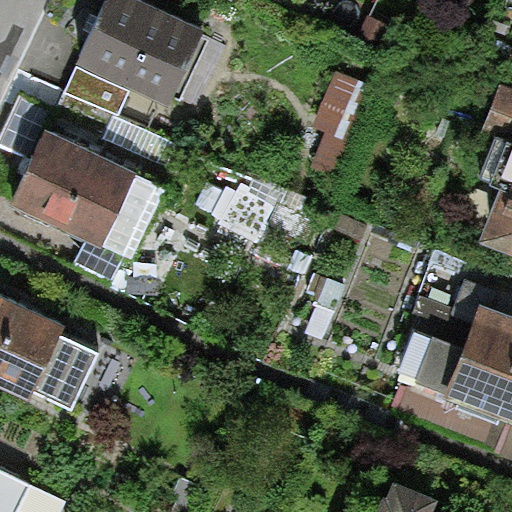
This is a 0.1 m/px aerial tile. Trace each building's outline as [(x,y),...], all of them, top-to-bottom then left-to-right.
[(171,108),(206,30),(139,0),(106,0),(77,65),(130,89),(171,108)] [(389,25),(369,15),(358,38),(378,47),(389,25)] [(118,116),(130,89),(77,65),(65,91),(118,116)] [(376,86),(335,70),(314,123),(323,127),(309,163),(341,175),(376,86)] [(483,131),(511,142),(511,86),(501,83),(483,131)] [(118,116),(65,91),(54,114),(108,138),(118,116)] [(178,143),(118,116),(108,138),(167,166),(178,143)] [(138,173),(45,131),(11,205),(86,239),(104,247),(105,245),(136,177),(138,173)] [(511,159),(480,243),(511,254),(511,159)] [(164,189),(136,177),(105,245),(124,255),(132,258),(164,189)] [(112,280),(124,255),(105,245),(104,247),(86,239),(75,262),(112,280)] [(0,386),(31,401),(36,391),(73,408),(98,353),(61,336),(66,325),(0,295),(0,386)] [(511,316),(480,305),(463,349),(432,337),(415,382),(445,393),(443,398),(508,422),(511,423),(511,316)] [(511,423),(508,422),(496,452),(511,458),(511,423)] [(0,511),(17,511),(31,484),(0,469),(0,511)] [(434,511),(439,501),(393,479),(378,511),(359,511),(349,507),(346,511),(434,511)]
